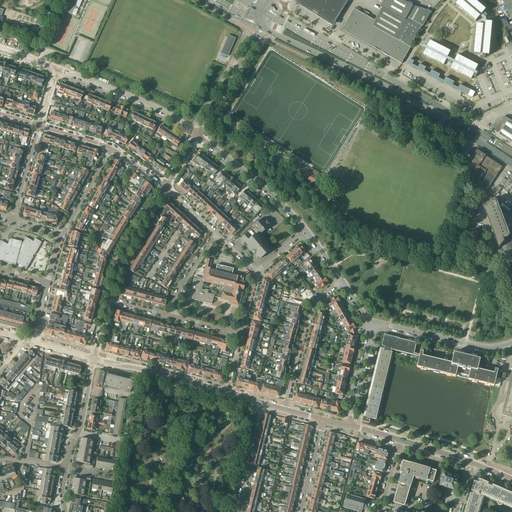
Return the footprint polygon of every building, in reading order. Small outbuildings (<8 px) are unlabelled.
[(67,0),(63,11),(71,15),(73,10),(77,8),(76,5),(77,0),(67,0)] [(301,0),(302,3),(301,5),(333,25),(348,0),(301,0)] [(423,27),(431,12),(413,6),(402,0),(384,0),(380,7),(382,8),(375,20),(354,9),(342,30),(402,64),(411,47),(411,46),(422,26),(423,27)] [(461,0),(459,0),(456,4),(476,21),(480,16),(461,0)] [(474,0),(464,0),(481,15),(486,10),(474,0)] [(511,0),(502,0),(508,11),(511,18),(511,17),(511,0)] [(486,21),(483,54),(489,55),(492,22),(486,21)] [(477,24),(474,54),(481,54),(483,25),(477,24)] [(430,41),(427,47),(448,57),(451,51),(430,41)] [(426,48),(423,54),(444,65),(447,59),(426,48)] [(458,55),(455,61),(475,71),(478,65),(458,55)] [(410,59),(407,65),(472,98),(475,92),(460,85),(458,88),(453,85),(455,82),(446,77),(444,81),(439,78),(440,75),(432,70),(430,73),(425,71),(426,67),(420,64),(418,67),(413,65),(414,61),(410,59)] [(454,63),(451,68),(471,79),(474,73),(454,63)] [(5,64),(2,72),(6,73),(4,78),(6,78),(11,66),(5,64)] [(7,79),(6,81),(8,82),(9,76),(10,77),(11,75),(14,76),(17,68),(11,66),(6,78),(7,79)] [(19,77),(18,79),(22,80),(20,86),(22,87),(23,84),(24,81),(25,79),(27,71),(21,69),(19,77)] [(27,71),(25,79),(30,81),(33,73),(27,71)] [(33,73),(30,81),(34,82),(33,84),(35,85),(36,83),(38,75),(33,73)] [(35,85),(34,89),(36,90),(38,86),(41,87),(42,85),(43,85),(44,82),(43,82),(45,78),(38,75),(36,83),(35,85)] [(58,90),(57,93),(62,95),(63,94),(66,86),(63,85),(64,84),(61,83),(61,84),(60,84),(59,86),(58,90)] [(66,86),(63,94),(69,96),(72,88),(66,86)] [(72,88),(69,96),(75,98),(77,90),(72,88)] [(75,98),(73,101),(76,102),(77,99),(81,100),(83,93),(83,92),(80,91),(77,90),(75,98)] [(89,95),(85,104),(91,106),(92,105),(91,104),(94,97),(92,96),(92,95),(90,94),(89,95)] [(31,103),(28,113),(30,114),(30,115),(33,115),(34,115),(35,111),(36,111),(36,108),(32,107),(34,99),(38,100),(39,97),(33,95),(33,96),(32,98),(31,103)] [(13,101),(10,109),(14,110),(14,109),(16,110),(20,98),(18,97),(17,100),(16,102),(13,101)] [(94,97),(91,104),(92,105),(97,107),(100,99),(94,97)] [(97,107),(96,109),(99,110),(100,108),(103,109),(106,101),(100,99),(97,107)] [(106,101),(103,109),(109,111),(112,104),(111,103),(109,102),(108,102),(106,101)] [(24,104),(22,112),(25,113),(28,113),(31,103),(28,102),(27,105),(24,104)] [(117,106),(114,113),(120,115),(123,107),(120,106),(119,107),(117,106)] [(123,107),(120,115),(126,118),(129,110),(126,109),(123,107)] [(63,115),(60,123),(66,125),(70,111),(71,108),(69,108),(68,111),(68,110),(66,116),(63,115)] [(51,112),(49,120),(55,121),(58,111),(56,110),(55,113),(51,112)] [(58,111),(55,121),(60,123),(63,115),(59,114),(60,112),(58,111)] [(70,111),(66,125),(72,126),(74,119),(71,118),(73,112),(70,111)] [(134,112),(130,120),(136,122),(139,115),(137,114),(137,113),(135,112),(134,113),(134,112)] [(414,117),(407,113),(404,118),(411,122),(414,117)] [(74,119),(72,126),(77,128),(80,120),(81,117),(81,116),(79,115),(78,120),(74,119)] [(139,115),(136,122),(139,124),(137,126),(140,128),(142,125),(145,118),(139,115)] [(97,125),(94,133),(100,135),(102,127),(99,126),(102,118),(99,117),(97,125)] [(511,122),(504,117),(494,131),(499,134),(499,135),(511,143),(511,122)] [(145,118),(142,125),(147,128),(151,120),(145,118)] [(85,122),(83,130),(89,132),(92,121),(92,120),(90,119),(89,120),(86,119),(85,122)] [(80,120),(77,128),(83,130),(85,122),(80,120)] [(147,128),(146,131),(153,134),(157,126),(155,125),(156,123),(156,122),(153,121),(151,120),(147,128)] [(92,121),(89,132),(94,133),(97,125),(93,124),(94,122),(92,121)] [(107,127),(104,134),(109,137),(113,129),(116,123),(114,121),(110,128),(107,127)] [(0,133),(3,134),(4,131),(7,132),(9,124),(6,123),(6,124),(3,123),(0,133)] [(113,129),(109,137),(114,139),(121,126),(119,125),(117,129),(116,130),(116,131),(113,129)] [(161,126),(155,135),(160,138),(162,136),(166,129),(164,128),(164,127),(162,125),(162,126),(161,126)] [(121,126),(114,139),(120,142),(123,135),(121,133),(120,133),(122,131),(121,131),(123,127),(121,126)] [(123,135),(120,142),(125,144),(129,137),(125,136),(128,129),(127,129),(126,128),(123,134),(123,135)] [(22,140),(20,147),(24,149),(25,146),(23,145),(24,143),(26,143),(27,137),(28,138),(29,133),(28,133),(29,130),(28,130),(29,130),(26,129),(25,129),(22,140)] [(166,129),(162,136),(167,139),(171,133),(166,129)] [(171,133),(167,139),(172,143),(176,136),(171,133)] [(44,138),(41,145),(45,146),(44,149),(46,150),(50,137),(48,136),(48,135),(45,135),(44,136),(44,135),(43,137),(44,138)] [(172,143),(171,144),(176,148),(182,139),(181,139),(181,138),(179,137),(179,138),(176,136),(172,143)] [(46,150),(45,152),(47,152),(50,144),(53,145),(55,138),(52,137),(50,137),(46,150)] [(60,140),(57,153),(59,153),(60,147),(64,148),(66,141),(63,140),(60,140)] [(131,141),(127,148),(132,151),(137,145),(136,145),(138,143),(136,141),(134,143),(131,141)] [(137,145),(132,151),(136,155),(141,148),(143,147),(145,144),(143,142),(140,146),(139,147),(137,145)] [(71,143),(67,156),(69,157),(71,151),(74,152),(76,145),(76,144),(73,143),(73,144),(71,143)] [(141,148),(136,155),(141,158),(146,152),(143,150),(143,149),(147,145),(145,144),(143,147),(141,148)] [(84,147),(80,159),(82,160),(83,156),(86,157),(89,148),(86,147),(84,147)] [(90,162),(88,169),(93,171),(94,168),(91,167),(93,163),(92,162),(94,157),(97,158),(99,151),(98,151),(98,150),(95,150),(94,150),(90,160),(90,162)] [(146,152),(141,158),(146,162),(151,156),(153,152),(154,151),(152,150),(149,154),(146,152)] [(486,194),(484,190),(487,189),(495,178),(502,167),(485,156),(486,156),(482,153),(482,154),(477,151),(474,155),(468,164),(485,209),(493,199),(485,194),(486,194)] [(10,154),(9,157),(13,158),(21,160),(22,157),(21,157),(22,155),(11,152),(10,154)] [(151,156),(146,162),(151,165),(155,159),(153,157),(155,153),(153,152),(151,156)] [(195,167),(196,168),(204,158),(202,156),(203,156),(201,154),(200,154),(196,158),(196,157),(194,159),(195,160),(198,163),(195,167)] [(38,155),(37,158),(38,158),(37,160),(53,164),(53,162),(45,160),(46,157),(39,155),(38,155)] [(204,158),(196,168),(198,169),(201,166),(204,168),(210,161),(207,159),(206,159),(204,158)] [(114,159),(111,164),(123,171),(124,169),(120,166),(121,163),(114,159)] [(155,159),(151,165),(155,169),(162,161),(159,159),(158,161),(155,159)] [(170,166),(162,161),(155,169),(163,175),(170,166)] [(206,172),(204,174),(206,176),(214,165),(212,164),(212,163),(210,161),(204,168),(207,170),(205,172),(206,172)] [(7,162),(6,164),(11,165),(10,168),(18,170),(19,167),(19,165),(8,162),(7,162)] [(111,164),(109,170),(116,174),(115,174),(118,175),(119,174),(120,175),(123,171),(111,164)] [(294,173),(313,185),(313,186),(315,188),(313,192),(327,205),(334,197),(320,184),(319,184),(315,182),(318,176),(309,170),(309,169),(307,168),(306,169),(299,164),(294,173)] [(35,165),(34,168),(35,168),(35,170),(48,173),(49,174),(50,172),(43,169),(43,167),(35,165)] [(206,176),(205,177),(207,178),(211,173),(214,176),(219,169),(218,169),(219,168),(216,166),(216,167),(214,165),(206,176)] [(76,168),(75,170),(82,174),(84,176),(84,175),(86,177),(89,172),(83,168),(81,171),(76,168)] [(33,171),(33,174),(33,175),(44,178),(44,177),(43,177),(44,174),(47,175),(48,173),(35,170),(34,171),(33,171)] [(75,170),(74,172),(76,173),(74,176),(83,181),(86,177),(84,175),(84,176),(82,174),(75,170)] [(109,170),(106,175),(113,179),(116,181),(117,178),(114,176),(115,174),(116,174),(109,170)] [(218,183),(213,189),(215,191),(222,182),(227,176),(225,174),(226,173),(223,172),(222,172),(217,178),(220,181),(218,183)] [(5,173),(4,175),(8,176),(7,179),(15,181),(16,178),(15,178),(16,176),(5,173)] [(132,178),(129,181),(131,183),(135,185),(137,184),(139,186),(142,188),(143,187),(149,192),(152,187),(152,186),(150,184),(150,185),(146,183),(147,182),(141,178),(138,181),(137,181),(135,179),(137,175),(134,173),(132,178)] [(180,177),(176,182),(177,183),(177,184),(179,186),(182,190),(188,184),(187,184),(186,182),(190,178),(193,175),(191,173),(189,174),(188,173),(186,174),(182,179),(180,177)] [(32,176),(31,178),(32,179),(31,181),(45,184),(45,182),(43,182),(44,179),(33,175),(33,176),(32,176)] [(106,175),(103,180),(110,184),(113,179),(106,175)] [(504,192),(507,194),(509,192),(511,194),(511,193),(511,175),(503,186),(506,189),(504,192)] [(68,176),(67,178),(68,178),(77,183),(76,184),(78,185),(81,186),(83,181),(74,176),(73,179),(68,176)] [(227,176),(222,182),(226,186),(233,179),(230,176),(229,177),(227,176)] [(68,178),(67,180),(70,182),(68,185),(78,191),(81,186),(78,185),(76,184),(77,183),(68,178)] [(188,184),(182,190),(186,193),(198,179),(196,178),(191,184),(189,182),(187,184),(188,184)] [(198,179),(186,193),(187,194),(188,192),(191,195),(198,187),(196,185),(200,181),(198,179)] [(226,186),(225,187),(227,189),(226,191),(228,193),(236,183),(234,182),(235,181),(233,179),(226,186)] [(30,182),(29,185),(37,187),(41,189),(41,186),(44,187),(45,184),(31,181),(31,182),(30,182)] [(103,181),(100,186),(108,191),(110,192),(113,187),(103,181)] [(0,182),(0,184),(5,186),(4,189),(12,191),(12,190),(13,188),(13,186),(2,182),(2,183),(0,182)] [(236,183),(228,193),(230,195),(232,192),(235,195),(236,193),(237,193),(239,192),(238,191),(241,187),(241,186),(239,184),(238,185),(236,183)] [(135,185),(135,186),(139,188),(137,191),(138,191),(139,193),(144,196),(145,196),(146,197),(149,192),(143,187),(142,188),(139,186),(137,184),(135,185)] [(29,185),(28,188),(29,188),(29,190),(42,194),(42,192),(36,190),(37,187),(29,185)] [(198,187),(191,195),(195,198),(206,186),(204,185),(200,189),(198,187)] [(100,186),(97,192),(109,198),(110,196),(106,194),(108,191),(100,186)] [(206,186),(195,198),(198,201),(203,196),(201,194),(207,187),(206,186)] [(64,188),(63,190),(71,194),(70,195),(72,196),(75,197),(77,192),(71,188),(69,191),(67,190),(64,188)] [(133,188),(131,190),(135,193),(136,193),(134,196),(141,200),(144,196),(139,193),(138,191),(137,191),(136,191),(133,188)] [(63,190),(62,192),(65,193),(63,197),(72,202),(75,197),(72,196),(70,195),(71,194),(63,190)] [(242,200),(239,204),(240,205),(243,202),(250,194),(248,193),(248,192),(246,190),(245,191),(245,190),(239,197),(242,200)] [(3,198),(0,209),(3,210),(6,210),(7,210),(7,208),(7,207),(11,193),(5,191),(3,198)] [(203,196),(198,201),(202,204),(213,192),(212,191),(211,191),(209,194),(205,198),(203,196)] [(97,192),(94,197),(102,201),(103,198),(107,200),(109,198),(97,192)] [(213,192),(202,204),(206,208),(207,206),(208,207),(210,205),(211,206),(212,204),(210,203),(208,201),(211,197),(215,194),(213,192)] [(250,194),(243,202),(247,206),(249,205),(255,198),(252,196),(251,196),(250,194)] [(122,195),(120,197),(125,200),(125,201),(130,204),(128,206),(135,211),(137,208),(138,205),(127,198),(126,198),(122,195)] [(128,196),(127,198),(138,205),(141,200),(134,196),(133,195),(131,198),(128,196)] [(63,197),(61,201),(65,204),(65,205),(67,206),(69,207),(72,202),(63,197)] [(94,197),(91,202),(103,209),(104,207),(103,206),(105,203),(102,201),(94,197)] [(494,197),(493,199),(485,209),(499,248),(505,241),(503,237),(508,235),(497,206),(496,204),(498,203),(497,201),(497,199),(494,197)] [(252,207),(248,211),(250,212),(252,210),(259,202),(257,201),(257,200),(255,198),(249,205),(252,207)] [(207,206),(206,208),(207,210),(211,213),(223,201),(221,199),(215,206),(212,204),(211,206),(210,205),(208,207),(207,206)] [(58,200),(57,202),(62,204),(60,208),(66,212),(69,207),(67,206),(65,205),(65,204),(61,201),(58,200)] [(223,201),(211,213),(215,216),(220,211),(217,209),(220,207),(224,202),(223,201)] [(91,202),(88,207),(96,211),(97,208),(101,210),(101,212),(105,214),(106,213),(108,214),(109,212),(106,210),(103,209),(91,202)] [(163,210),(161,214),(163,215),(166,210),(165,210),(166,209),(169,212),(174,206),(170,202),(163,210)] [(259,202),(252,210),(256,214),(263,206),(263,205),(261,203),(261,204),(259,202)] [(502,202),(500,206),(508,213),(511,209),(502,202)] [(26,208),(24,215),(24,216),(27,216),(29,217),(30,214),(30,215),(31,212),(30,212),(32,204),(30,203),(29,209),(26,208)] [(220,211),(215,216),(218,219),(230,207),(228,205),(224,210),(221,213),(220,212),(220,211)] [(37,211),(35,218),(35,219),(38,219),(40,219),(41,217),(42,215),(41,215),(43,207),(41,206),(39,211),(37,211)] [(51,220),(51,222),(53,223),(55,224),(56,224),(58,217),(59,217),(60,213),(57,213),(58,208),(55,206),(54,209),(52,218),(52,220),(51,220)] [(124,208),(123,210),(125,211),(132,215),(133,213),(134,214),(135,211),(128,206),(126,210),(124,208)] [(168,216),(166,218),(169,220),(178,210),(174,206),(169,212),(172,214),(171,215),(170,214),(169,216),(168,216)] [(87,207),(84,213),(96,219),(98,217),(93,214),(94,211),(87,207)] [(230,207),(218,219),(222,223),(227,217),(224,215),(231,208),(230,207)] [(47,214),(45,221),(46,221),(46,222),(48,222),(49,222),(51,222),(51,220),(52,220),(52,218),(54,209),(52,208),(51,211),(48,210),(47,214)] [(120,208),(119,210),(124,213),(122,216),(129,220),(132,215),(125,211),(123,210),(120,208)] [(169,220),(168,220),(170,222),(171,221),(174,217),(174,216),(177,219),(182,213),(178,210),(169,220)] [(227,217),(222,223),(225,225),(223,227),(224,228),(233,219),(232,219),(234,217),(238,213),(236,212),(229,219),(228,219),(227,217)] [(84,213),(81,218),(88,222),(90,219),(95,222),(96,219),(84,213)] [(175,225),(174,226),(176,228),(181,222),(183,221),(185,220),(187,218),(186,217),(182,213),(177,219),(180,222),(179,222),(178,221),(175,225)] [(122,216),(119,221),(126,225),(129,220),(122,216)] [(161,216),(158,220),(165,224),(166,222),(174,226),(175,225),(170,222),(168,220),(161,216)] [(81,218),(78,223),(86,227),(88,222),(81,218)] [(182,224),(177,229),(179,231),(182,227),(184,229),(186,227),(191,222),(187,218),(185,220),(183,221),(181,222),(182,224)] [(233,219),(224,228),(228,231),(233,225),(231,224),(233,221),(234,220),(233,219)] [(243,236),(240,239),(244,243),(243,244),(246,247),(246,246),(248,248),(248,249),(248,248),(251,251),(250,252),(251,252),(254,255),(253,255),(254,255),(257,258),(258,257),(260,259),(270,251),(268,248),(269,247),(267,244),(267,243),(266,244),(264,241),(264,240),(263,240),(261,237),(262,237),(261,237),(259,235),(271,225),(266,219),(263,221),(261,219),(250,228),(250,227),(242,234),(242,235),(243,236)] [(158,220),(156,224),(166,230),(167,229),(166,228),(163,226),(165,224),(158,220)] [(115,227),(115,228),(121,232),(122,231),(123,230),(125,228),(124,228),(126,225),(119,221),(115,227)] [(233,225),(228,231),(232,235),(234,236),(242,228),(247,222),(245,221),(244,222),(241,225),(240,226),(238,224),(237,225),(235,223),(233,225)] [(187,231),(183,235),(185,237),(195,225),(191,222),(186,227),(188,229),(187,231)] [(78,223),(75,228),(83,232),(86,227),(78,223)] [(157,226),(155,230),(161,233),(162,231),(165,233),(166,230),(156,224),(155,225),(157,226)] [(195,225),(185,237),(187,238),(191,233),(190,232),(191,232),(194,235),(199,229),(195,225)] [(109,230),(108,233),(111,235),(117,239),(119,236),(119,237),(121,234),(120,234),(121,233),(121,232),(115,228),(114,229),(113,229),(112,229),(111,231),(110,231),(109,230)] [(196,237),(192,241),(199,245),(200,242),(199,241),(202,238),(200,236),(203,233),(199,229),(194,235),(196,237)] [(459,230),(457,237),(477,242),(480,231),(471,229),(471,232),(459,230)] [(155,230),(152,234),(162,240),(163,238),(159,236),(161,233),(155,230)] [(73,231),(71,236),(80,238),(80,239),(87,241),(88,238),(82,237),(83,234),(73,231)] [(511,232),(503,244),(511,250),(511,248),(511,232)] [(152,234),(150,238),(156,242),(157,240),(161,242),(162,240),(152,234)] [(180,234),(179,237),(181,238),(183,239),(187,242),(186,244),(194,249),(197,245),(187,238),(185,237),(183,235),(180,234)] [(111,235),(108,240),(114,244),(117,239),(111,235)] [(71,236),(70,241),(78,243),(78,244),(83,245),(83,242),(79,241),(80,239),(80,238),(71,236)] [(0,261),(1,260),(3,262),(15,265),(16,263),(19,265),(26,269),(33,257),(33,256),(33,255),(34,255),(41,243),(35,239),(33,242),(26,237),(22,243),(21,243),(22,242),(12,239),(12,240),(10,239),(7,245),(1,241),(0,242),(0,261)] [(150,238),(147,242),(150,244),(149,245),(150,246),(149,247),(151,249),(153,246),(160,251),(161,249),(154,244),(156,242),(150,238)] [(103,241),(102,243),(105,244),(111,248),(114,244),(108,240),(106,242),(103,241)] [(70,241),(69,246),(81,250),(82,247),(78,246),(78,244),(78,243),(70,241)] [(145,245),(143,249),(149,253),(150,251),(157,255),(159,253),(151,249),(149,247),(150,246),(149,245),(150,244),(147,242),(145,245)] [(102,243),(101,245),(104,246),(102,249),(108,253),(111,248),(105,244),(102,243)] [(182,244),(181,246),(191,253),(194,249),(186,244),(184,246),(182,244)] [(300,245),(295,249),(296,250),(296,249),(301,255),(305,251),(305,250),(301,245),(300,246),(300,245)] [(181,246),(180,248),(182,250),(180,252),(187,256),(189,253),(190,254),(191,253),(181,246)] [(71,249),(69,254),(82,257),(86,258),(87,256),(78,253),(79,251),(71,249)] [(89,254),(98,256),(106,258),(107,256),(107,257),(108,254),(108,253),(102,249),(101,249),(99,253),(95,252),(95,253),(90,252),(89,254)] [(143,249),(140,253),(150,259),(151,257),(147,255),(149,253),(143,249)] [(293,252),(291,253),(301,264),(302,263),(300,260),(298,258),(301,255),(296,249),(296,250),(295,250),(293,251),(293,252)] [(175,252),(174,254),(184,260),(187,256),(180,252),(179,255),(175,252)] [(140,253),(137,258),(144,261),(145,259),(149,261),(150,259),(140,253)] [(287,257),(292,263),(295,261),(299,266),(301,264),(291,253),(289,255),(288,255),(287,256),(287,257)] [(174,254),(173,256),(177,258),(175,261),(178,262),(177,264),(178,264),(177,265),(179,267),(181,265),(184,260),(174,254)] [(68,258),(67,263),(82,267),(83,265),(75,263),(76,261),(68,258)] [(134,260),(133,261),(143,267),(144,265),(142,264),(144,261),(137,258),(135,261),(134,260)] [(283,260),(281,262),(290,272),(291,271),(288,267),(291,264),(286,258),(285,259),(284,259),(283,260)] [(306,266),(299,271),(301,273),(303,271),(314,263),(312,261),(313,260),(311,258),(311,259),(310,258),(304,263),(306,266)] [(192,299),(211,304),(214,295),(207,293),(208,290),(205,289),(205,290),(201,290),(203,281),(225,286),(224,291),(223,290),(221,299),(230,301),(229,303),(239,305),(242,291),(244,291),(245,286),(244,286),(245,283),(242,282),(243,278),(241,278),(242,277),(234,275),(232,275),(233,268),(217,264),(215,271),(213,271),(214,269),(209,268),(211,260),(207,259),(204,273),(205,273),(204,279),(197,277),(197,279),(194,278),(192,287),(194,287),(192,299)] [(94,262),(93,264),(96,265),(95,268),(103,270),(104,264),(94,261),(94,262)] [(133,261),(130,265),(137,269),(139,267),(142,269),(143,267),(133,261)] [(168,263),(167,265),(177,271),(179,267),(177,265),(178,264),(177,264),(178,262),(175,261),(173,263),(172,266),(168,263)] [(277,266),(282,272),(284,269),(288,273),(290,272),(281,262),(279,264),(278,264),(277,265),(277,266)] [(314,263),(303,271),(305,272),(309,270),(311,273),(318,268),(316,265),(314,263)] [(130,265),(128,269),(141,278),(142,276),(138,273),(136,271),(137,269),(130,265)] [(167,265),(166,267),(170,269),(168,272),(174,276),(177,271),(167,265)] [(274,268),(272,270),(279,278),(280,280),(282,278),(279,274),(282,272),(277,266),(276,266),(275,266),(274,267),(274,268)] [(313,276),(309,278),(310,280),(321,273),(319,270),(320,270),(318,268),(311,273),(313,276)] [(65,270),(64,275),(76,278),(80,280),(81,279),(79,277),(72,275),(73,272),(73,270),(69,269),(69,271),(65,270)] [(267,275),(265,278),(270,279),(271,278),(272,280),(275,277),(277,279),(278,280),(279,278),(272,270),(270,272),(269,272),(268,273),(267,274),(267,275)] [(164,272),(163,274),(173,281),(174,280),(172,279),(174,276),(168,272),(166,274),(164,272)] [(321,273),(310,280),(312,282),(315,279),(318,282),(325,277),(323,275),(321,273)] [(162,276),(161,276),(163,277),(165,279),(164,281),(170,285),(173,281),(163,274),(162,276)] [(317,286),(315,288),(317,290),(320,289),(327,284),(326,284),(328,282),(328,281),(325,277),(318,282),(315,284),(317,286)] [(8,280),(5,293),(7,293),(9,289),(11,290),(13,282),(13,281),(12,281),(10,280),(10,281),(8,280)] [(62,280),(61,285),(76,289),(77,287),(70,285),(70,282),(62,280)] [(159,281),(157,283),(167,289),(170,285),(164,281),(162,283),(159,281)] [(18,283),(14,300),(18,302),(19,299),(17,299),(17,296),(18,292),(21,292),(23,284),(18,283)] [(301,288),(294,293),(305,301),(309,299),(304,292),(307,291),(302,284),(299,286),(301,288)] [(25,298),(24,300),(26,301),(27,299),(27,297),(30,298),(31,295),(33,287),(28,286),(25,298)] [(128,289),(127,296),(132,297),(135,286),(132,286),(131,290),(128,289)] [(139,292),(137,298),(142,300),(143,297),(144,297),(144,295),(145,296),(146,293),(144,293),(145,289),(143,288),(141,292),(139,292)] [(151,295),(149,302),(154,303),(158,289),(156,288),(155,293),(154,296),(151,295)] [(80,292),(88,294),(98,297),(99,294),(100,292),(99,292),(99,291),(91,289),(90,292),(80,290),(80,292)] [(143,297),(142,300),(144,300),(149,302),(151,295),(148,294),(149,290),(147,290),(146,293),(145,296),(144,295),(144,297),(143,297)] [(260,294),(259,296),(272,300),(272,299),(273,297),(267,296),(268,292),(261,290),(261,291),(260,291),(260,293),(260,294)] [(57,291),(56,296),(68,299),(69,297),(64,296),(65,293),(57,291)] [(161,297),(159,304),(165,306),(168,292),(166,291),(164,297),(166,297),(165,298),(161,297)] [(289,300),(289,304),(296,306),(297,303),(304,305),(305,301),(294,293),(291,301),(289,300)] [(86,300),(96,303),(96,302),(97,302),(98,300),(97,300),(98,297),(88,294),(86,300)] [(324,304),(323,305),(327,310),(334,306),(341,302),(338,297),(336,297),(332,299),(332,300),(331,301),(332,303),(328,305),(327,303),(326,303),(324,304)] [(0,321),(21,327),(22,327),(22,328),(25,329),(25,328),(26,328),(27,328),(28,325),(29,325),(29,324),(29,323),(33,307),(25,305),(25,306),(23,305),(21,304),(3,300),(0,298),(0,321)] [(86,300),(85,306),(87,306),(95,308),(96,305),(96,303),(86,300)] [(54,301),(53,306),(67,309),(68,307),(62,305),(62,303),(54,301)] [(257,305),(256,308),(267,310),(267,308),(264,308),(265,304),(258,302),(258,303),(257,303),(257,304),(257,305)] [(335,310),(328,313),(330,315),(332,314),(343,307),(342,305),(343,305),(341,302),(334,306),(336,309),(335,310)] [(290,305),(289,307),(291,308),(290,312),(292,312),(302,315),(303,312),(303,311),(303,309),(290,305)] [(317,315),(316,319),(324,321),(325,317),(325,316),(325,315),(324,315),(324,314),(322,313),(322,311),(325,309),(323,307),(319,311),(318,316),(317,315)] [(343,307),(332,314),(333,316),(337,313),(338,313),(340,316),(347,312),(345,310),(343,307)] [(255,311),(255,312),(255,313),(255,314),(262,315),(264,316),(265,313),(266,312),(269,313),(269,311),(267,310),(256,308),(256,311),(255,311)] [(82,311),(81,314),(84,315),(84,318),(91,320),(92,320),(93,317),(92,317),(93,314),(85,312),(82,311)] [(115,317),(114,319),(114,320),(114,321),(120,322),(120,321),(122,312),(122,313),(122,312),(117,311),(116,311),(115,314),(114,317),(115,317)] [(288,315),(287,317),(300,320),(301,318),(302,315),(292,312),(291,315),(288,315)] [(342,320),(334,324),(336,326),(340,323),(349,318),(348,315),(347,312),(340,316),(342,320)] [(56,315),(56,319),(55,321),(51,335),(55,336),(57,336),(62,318),(58,317),(59,316),(56,315)] [(63,315),(62,318),(57,336),(63,338),(65,328),(68,316),(63,315)] [(128,315),(124,330),(126,331),(128,323),(132,324),(134,316),(133,316),(133,315),(131,315),(128,315)] [(287,317),(287,319),(292,320),(291,324),(299,326),(300,323),(299,323),(300,320),(287,317)] [(135,332),(135,333),(137,334),(139,329),(140,326),(143,327),(145,319),(144,318),(143,318),(142,318),(140,318),(136,332),(135,332)] [(349,318),(340,323),(341,326),(344,324),(346,326),(353,322),(351,320),(349,318)] [(51,335),(55,321),(49,319),(46,333),(48,333),(47,334),(51,335)] [(145,319),(143,327),(149,329),(151,321),(148,320),(148,319),(147,319),(146,319),(145,319)] [(316,322),(315,324),(328,328),(331,329),(332,329),(332,327),(323,324),(324,321),(316,319),(316,322)] [(76,333),(74,341),(76,341),(75,342),(76,342),(77,343),(78,343),(79,343),(81,334),(82,335),(83,328),(85,322),(79,320),(77,330),(76,333)] [(153,321),(150,331),(153,332),(153,330),(157,331),(159,323),(158,323),(158,322),(156,322),(153,321)] [(353,322),(346,326),(349,332),(351,331),(351,332),(356,329),(355,328),(356,328),(353,322)] [(170,326),(168,336),(170,337),(170,336),(174,337),(174,335),(176,327),(175,327),(174,326),(173,327),(170,326)] [(251,330),(250,333),(263,336),(263,334),(258,332),(259,329),(251,327),(251,328),(250,329),(251,330)] [(284,328),(284,331),(289,332),(288,335),(296,338),(297,335),(296,335),(297,332),(284,328)] [(182,329),(178,342),(179,342),(180,343),(182,337),(186,338),(188,331),(187,330),(185,329),(185,330),(182,329)] [(350,334),(348,339),(356,341),(357,338),(357,335),(356,329),(351,332),(352,334),(350,334)] [(188,331),(186,338),(192,340),(194,332),(191,331),(190,331),(189,330),(188,331)] [(313,333),(312,336),(320,338),(322,338),(322,336),(320,336),(321,332),(313,330),(313,333)] [(192,343),(191,348),(193,349),(195,341),(199,342),(202,334),(200,334),(201,333),(198,333),(195,333),(192,343)] [(81,334),(79,343),(80,343),(80,344),(82,344),(83,344),(83,343),(85,344),(88,334),(85,334),(85,335),(84,335),(82,335),(81,334)] [(106,348),(105,349),(105,350),(106,350),(106,351),(108,351),(111,351),(113,344),(115,334),(113,334),(113,336),(112,336),(111,340),(111,342),(111,343),(107,342),(106,348)] [(113,344),(111,351),(113,352),(114,353),(115,353),(116,353),(119,345),(118,345),(119,345),(119,342),(117,342),(117,341),(116,341),(118,335),(115,334),(113,344)] [(282,338),(281,340),(294,343),(295,341),(296,338),(288,335),(285,335),(284,338),(282,338)] [(385,335),(383,340),(382,346),(385,346),(384,350),(381,349),(365,417),(363,416),(362,421),(369,423),(371,418),(376,420),(392,352),(391,351),(392,348),(414,353),(417,343),(397,338),(385,335)] [(119,345),(116,353),(117,353),(118,354),(119,354),(122,354),(126,339),(124,339),(123,340),(122,346),(119,345)] [(126,339),(122,354),(125,355),(125,356),(126,356),(127,356),(128,356),(130,348),(131,345),(127,344),(128,340),(126,339)] [(215,351),(214,354),(217,355),(219,347),(222,348),(225,340),(222,339),(221,340),(218,339),(216,347),(215,351)] [(222,348),(221,351),(224,352),(224,354),(228,355),(229,350),(227,350),(228,348),(229,346),(228,346),(230,341),(225,339),(225,340),(222,348)] [(248,342),(247,344),(260,348),(260,346),(255,344),(256,340),(248,339),(248,340),(247,341),(248,342)] [(346,339),(344,344),(345,345),(347,345),(354,347),(355,347),(355,344),(356,345),(356,341),(348,339),(348,340),(346,339)] [(281,341),(280,343),(286,345),(284,348),(293,351),(293,348),(293,347),(294,345),(281,341)] [(310,345),(309,348),(317,350),(318,344),(310,342),(309,345),(310,345)] [(246,347),(245,349),(246,349),(246,350),(253,352),(256,353),(257,350),(258,350),(259,350),(260,348),(247,344),(246,347)] [(26,352),(24,353),(34,362),(38,357),(29,349),(26,352)] [(245,353),(244,356),(257,359),(259,360),(259,357),(258,357),(252,356),(253,352),(246,350),(245,351),(244,353),(245,353)] [(340,350),(340,352),(345,353),(344,357),(352,359),(353,356),(352,356),(353,353),(340,350)] [(505,396),(506,396),(507,396),(506,401),(499,405),(498,406),(498,407),(497,407),(496,408),(496,409),(496,410),(495,411),(495,412),(495,413),(495,414),(495,415),(495,416),(495,417),(496,417),(496,418),(496,419),(497,419),(498,420),(499,421),(500,421),(501,422),(502,422),(503,422),(504,423),(505,423),(509,421),(510,424),(511,423),(511,374),(503,373),(502,374),(498,373),(499,369),(495,369),(494,373),(478,369),(481,358),(455,352),(452,361),(452,362),(423,355),(424,351),(421,350),(417,367),(468,379),(495,385),(497,376),(505,378),(506,376),(510,378),(509,381),(508,381),(507,381),(506,382),(506,383),(506,384),(504,392),(503,393),(503,394),(504,394),(504,395),(504,396),(505,396)] [(160,355),(158,363),(159,363),(160,364),(161,363),(164,364),(166,354),(167,353),(161,352),(160,355)] [(23,356),(21,358),(30,366),(34,362),(24,353),(22,355),(23,356)] [(278,353),(278,355),(280,355),(278,360),(281,360),(289,362),(290,359),(290,356),(278,353)] [(306,358),(306,360),(318,364),(319,362),(314,360),(315,357),(307,354),(306,357),(306,358)] [(243,359),(242,360),(243,361),(243,362),(253,364),(254,361),(256,362),(257,359),(244,356),(243,359)] [(45,365),(44,368),(47,369),(49,370),(52,359),(46,357),(44,365),(45,365)] [(21,358),(17,363),(26,370),(26,371),(28,372),(29,371),(32,368),(30,367),(30,366),(21,358)] [(52,359),(49,370),(52,371),(52,367),(56,368),(58,360),(52,359)] [(182,361),(180,369),(181,369),(181,370),(183,370),(184,370),(186,370),(189,359),(187,359),(186,362),(182,361)] [(189,364),(187,372),(188,372),(188,373),(190,373),(193,373),(196,360),(194,359),(193,362),(194,362),(193,365),(189,364)] [(58,360),(56,368),(59,369),(58,373),(61,373),(64,361),(62,360),(62,361),(58,360)] [(64,361),(61,373),(63,374),(64,370),(68,371),(70,363),(66,362),(64,361)] [(242,365),(241,368),(248,370),(254,371),(255,365),(253,364),(243,362),(242,362),(241,365),(242,365)] [(17,363),(14,367),(23,374),(26,371),(26,370),(17,363)] [(335,368),(338,369),(349,372),(348,372),(349,372),(351,366),(340,363),(340,367),(336,366),(335,368)] [(200,367),(198,375),(199,375),(199,376),(201,376),(202,376),(204,376),(207,365),(201,364),(200,367)] [(75,365),(72,376),(75,377),(76,374),(79,375),(82,367),(75,365)] [(277,365),(275,371),(278,371),(279,372),(286,374),(287,371),(287,370),(287,368),(277,365)] [(212,370),(210,378),(211,379),(212,379),(213,379),(215,379),(218,368),(219,366),(216,366),(215,368),(213,367),(212,370)] [(14,367),(10,371),(19,378),(23,374),(14,367)] [(238,381),(236,385),(237,385),(238,386),(239,386),(240,386),(242,387),(247,370),(241,369),(240,373),(243,374),(242,379),(238,378),(238,379),(237,380),(238,381)] [(338,369),(337,371),(340,372),(339,375),(339,376),(348,378),(348,375),(348,374),(348,372),(349,372),(338,369)] [(98,371),(95,387),(101,388),(102,386),(105,372),(100,370),(100,371),(99,371),(98,371)] [(242,387),(242,388),(243,388),(245,388),(245,387),(246,388),(248,389),(248,388),(250,381),(251,376),(249,375),(249,373),(248,373),(249,371),(247,370),(242,387)] [(10,371),(7,375),(16,382),(19,378),(10,371)] [(128,378),(107,372),(104,384),(124,389),(123,391),(130,393),(132,386),(131,386),(133,378),(130,377),(130,378),(128,378)] [(4,377),(2,378),(12,387),(16,382),(7,375),(5,377),(4,377)] [(265,377),(261,391),(262,392),(264,393),(268,394),(271,381),(270,381),(271,377),(265,375),(265,377)] [(337,375),(336,381),(346,383),(346,381),(347,381),(348,378),(339,376),(339,375),(337,375)] [(254,390),(254,391),(256,392),(256,391),(257,391),(260,391),(261,391),(265,377),(261,376),(260,378),(257,377),(256,382),(254,390)] [(300,381),(300,383),(310,386),(312,380),(309,380),(301,377),(300,381)] [(2,381),(0,382),(0,384),(8,391),(12,387),(2,378),(1,380),(2,381)] [(277,383),(274,395),(276,396),(277,396),(278,397),(279,396),(279,397),(281,392),(282,393),(285,381),(278,379),(277,382),(277,383)] [(271,381),(268,394),(271,395),(271,394),(274,395),(277,383),(277,382),(271,381)] [(335,381),(333,386),(345,389),(346,386),(345,386),(346,383),(336,381),(335,381)] [(332,392),(343,395),(343,392),(344,392),(345,389),(333,386),(332,392)] [(296,396),(295,401),(296,401),(296,402),(297,402),(298,402),(301,402),(303,395),(303,393),(301,392),(301,394),(297,393),(297,394),(296,394),(296,396)] [(322,400),(320,408),(321,408),(323,409),(323,408),(326,409),(329,397),(327,396),(326,401),(322,400)] [(334,403),(332,411),(333,411),(333,412),(334,412),(335,412),(339,413),(339,410),(340,410),(341,405),(341,403),(337,401),(336,404),(334,403)] [(108,409),(108,412),(104,411),(104,416),(111,418),(113,410),(108,409)] [(265,414),(264,418),(275,421),(276,419),(273,419),(273,417),(271,417),(271,415),(265,413),(265,414)] [(36,415),(35,421),(42,423),(48,424),(49,417),(42,416),(42,418),(39,417),(39,415),(36,414),(36,415)] [(89,420),(88,423),(96,424),(104,425),(104,423),(96,421),(97,418),(90,416),(90,417),(89,417),(89,420)] [(59,422),(59,425),(62,426),(68,427),(70,428),(72,421),(60,419),(59,422)] [(41,431),(42,423),(35,421),(34,428),(37,428),(36,431),(39,432),(39,430),(41,431)] [(26,433),(28,430),(29,427),(25,424),(21,429),(19,431),(22,434),(24,431),(26,433)] [(262,424),(261,429),(273,432),(273,429),(270,429),(271,428),(268,427),(269,425),(262,424)] [(48,425),(47,432),(50,432),(62,434),(63,432),(62,432),(62,428),(51,426),(48,425)] [(296,427),(295,429),(298,430),(302,430),(303,431),(302,433),(311,435),(312,431),(296,427)] [(0,442),(2,444),(10,434),(6,430),(4,433),(0,437),(0,442)] [(10,434),(2,444),(6,447),(6,446),(14,437),(16,435),(12,431),(10,434)] [(328,432),(327,436),(330,437),(330,439),(334,440),(335,436),(345,438),(345,436),(328,432)] [(260,434),(259,439),(270,442),(271,440),(268,439),(268,438),(266,437),(266,435),(260,434)] [(293,435),(293,437),(297,438),(301,439),(300,442),(308,444),(309,439),(293,435)] [(327,436),(325,442),(334,444),(338,445),(340,445),(343,446),(343,444),(340,443),(333,441),(334,440),(330,439),(330,437),(327,436)] [(14,437),(6,446),(10,449),(18,441),(16,439),(14,438),(14,437)] [(81,438),(79,446),(91,448),(92,440),(81,438)] [(18,441),(10,449),(14,453),(18,449),(21,451),(24,446),(18,441)] [(369,450),(376,452),(378,448),(375,447),(373,446),(373,447),(358,442),(356,449),(360,450),(360,452),(364,453),(368,454),(369,450)] [(91,448),(79,446),(78,454),(90,456),(91,448)] [(324,446),(323,452),(336,455),(337,455),(340,456),(341,454),(338,453),(331,452),(331,451),(331,450),(327,449),(328,447),(324,446)] [(368,454),(387,460),(389,452),(378,448),(376,452),(369,450),(368,454)] [(323,452),(322,456),(325,457),(325,459),(329,460),(330,456),(337,458),(337,457),(337,455),(336,455),(323,452)] [(46,454),(45,460),(56,462),(57,459),(58,459),(58,456),(46,454)] [(88,464),(90,456),(78,454),(77,462),(85,463),(84,467),(92,468),(93,464),(88,464)] [(255,454),(253,459),(265,462),(266,460),(263,459),(263,458),(261,458),(261,456),(255,454)] [(322,456),(321,462),(333,465),(335,466),(338,466),(338,464),(335,463),(336,463),(329,462),(329,460),(325,459),(325,457),(322,456)] [(287,461),(286,463),(295,465),(294,467),(302,469),(303,465),(287,461)] [(367,461),(367,464),(375,466),(374,469),(383,472),(385,467),(367,461)] [(394,499),(393,502),(397,503),(405,506),(413,479),(410,478),(411,475),(433,482),(437,471),(433,469),(430,469),(426,467),(427,467),(424,467),(420,466),(420,465),(417,465),(413,464),(413,463),(411,463),(406,462),(406,463),(403,462),(400,472),(403,473),(402,476),(401,475),(394,499)] [(352,463),(348,479),(352,480),(355,470),(355,469),(360,471),(361,465),(352,463)] [(12,465),(7,466),(11,477),(16,476),(12,465)] [(2,468),(6,479),(11,477),(7,466),(2,468)] [(331,475),(333,476),(335,476),(343,478),(344,473),(332,470),(332,471),(327,470),(323,469),(323,467),(320,466),(318,472),(331,475)] [(258,467),(257,472),(269,475),(269,473),(266,472),(267,471),(265,471),(265,469),(258,467)] [(43,468),(42,474),(55,477),(55,475),(54,474),(55,470),(43,468)] [(285,470),(284,472),(292,474),(293,474),(292,476),(300,478),(301,474),(285,470)] [(318,472),(317,476),(321,477),(320,479),(324,480),(325,476),(332,478),(335,478),(335,476),(333,476),(331,475),(318,472)] [(374,472),(372,478),(380,480),(382,474),(374,472)] [(453,493),(454,490),(455,490),(456,485),(457,485),(458,482),(457,482),(458,477),(444,473),(442,477),(440,486),(439,489),(446,491),(453,493)] [(72,486),(84,488),(85,480),(90,481),(91,477),(83,476),(82,480),(74,478),(72,486)] [(317,476),(315,482),(323,484),(330,486),(335,487),(336,485),(324,482),(324,480),(320,479),(321,477),(317,476)] [(256,477),(255,482),(266,485),(267,483),(265,483),(266,480),(263,479),(256,477)] [(283,478),(282,480),(286,481),(290,482),(291,482),(290,485),(291,485),(298,487),(299,482),(283,478)] [(372,478),(370,484),(378,486),(380,480),(372,478)] [(511,492),(479,478),(477,482),(474,481),(465,511),(478,511),(483,497),(481,497),(483,492),(484,493),(484,494),(511,506),(511,492)] [(315,482),(314,488),(324,490),(325,490),(328,491),(329,489),(326,489),(326,488),(322,488),(323,484),(315,482)] [(366,483),(365,486),(369,487),(368,491),(376,493),(378,487),(366,483)] [(82,496),(84,488),(72,486),(71,494),(82,496)] [(253,487),(252,493),(264,496),(264,493),(261,493),(262,492),(260,491),(260,489),(253,487)] [(283,488),(283,490),(286,491),(289,492),(289,495),(296,497),(296,494),(297,491),(283,488)] [(365,490),(363,496),(374,499),(376,493),(368,491),(365,490)] [(39,491),(38,497),(51,499),(51,497),(50,497),(51,493),(39,491)] [(313,494),(311,499),(321,502),(322,502),(325,503),(326,501),(323,500),(320,499),(319,499),(320,496),(313,494)] [(345,503),(346,503),(345,507),(359,511),(358,511),(361,511),(362,509),(363,509),(369,510),(371,502),(365,500),(366,499),(347,494),(345,503)] [(38,497),(37,503),(49,505),(49,501),(50,501),(51,499),(38,497)] [(281,498),(280,500),(283,501),(287,502),(286,505),(293,507),(295,502),(281,498)] [(76,499),(75,503),(76,503),(75,505),(88,507),(88,505),(86,505),(87,500),(84,499),(83,500),(76,499),(76,500),(76,499)]
